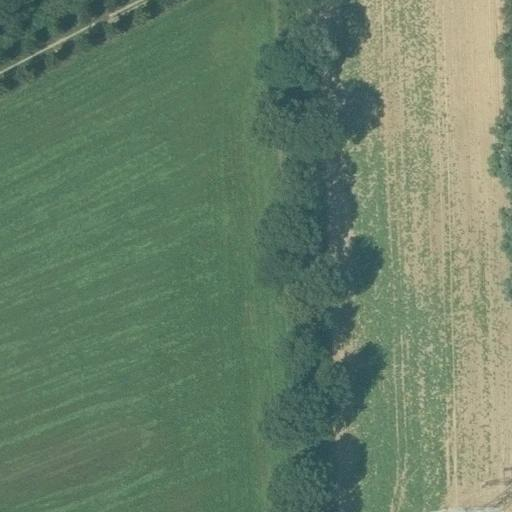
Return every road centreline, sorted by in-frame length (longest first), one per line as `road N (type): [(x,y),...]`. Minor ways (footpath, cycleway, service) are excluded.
road 1 (track): [(300,0),(317,216),(337,217),(361,511)]
road 2 (track): [(0,75),(146,0)]
